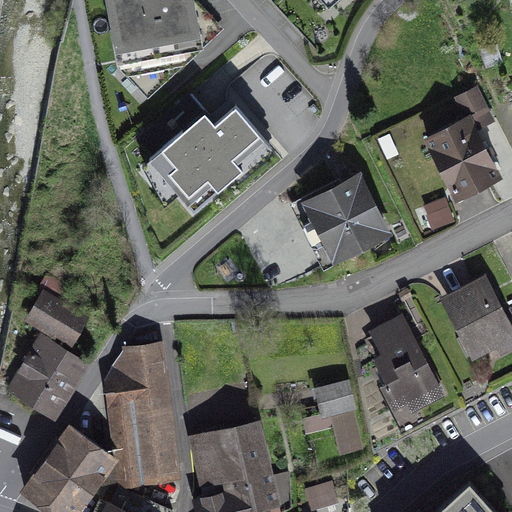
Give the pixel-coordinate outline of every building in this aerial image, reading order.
[(192,0),(111,0),(120,63),(150,93),(201,42),(195,2),(192,0)] [(468,121),(424,142),(452,201),(501,178),(480,133),(495,126),(477,89),(457,98),(468,121)] [(199,118),(152,157),(195,208),(235,175),(238,178),(273,149),(235,103),(215,119),(205,107),(199,118)] [(359,175),(295,207),(327,270),(391,238),(359,175)] [(87,302),(48,277),(16,326),(39,341),(6,393),(47,420),(82,366),(57,349),(87,302)] [(511,331),(483,277),(447,296),(475,349),(498,337),(501,343),(511,337),(511,331)] [(401,313),(376,326),(388,349),(378,354),(401,400),(409,396),(413,404),(440,390),(401,313)] [(160,344),(125,349),(104,386),(118,483),(179,475),(160,344)] [(349,385),(324,390),(338,457),(363,452),(349,385)] [(204,511),(237,511),(239,511),(237,507),(276,499),(256,420),(195,435),(208,490),(199,493),(204,511)] [(68,511),(107,461),(68,432),(22,492),(48,511),(68,511)] [(501,511),(470,477),(430,511),(424,511),(420,506),(413,511),(501,511)] [(333,484),(306,490),(311,510),(337,503),(333,484)] [(131,511),(102,498),(94,511),(131,511)]
